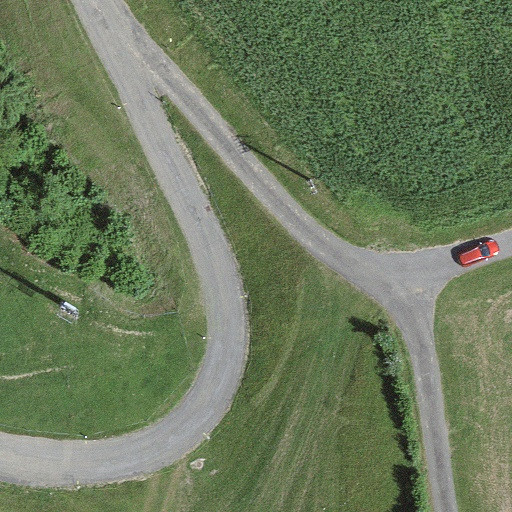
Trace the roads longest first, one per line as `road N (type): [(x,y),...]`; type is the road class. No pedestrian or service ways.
road 1 (residential): [(0,453),(64,464),(162,445),(202,410),(226,359),(228,323),(209,243),(91,0)]
road 2 (track): [(454,511),(414,284),(308,231),(168,72),(104,27)]
